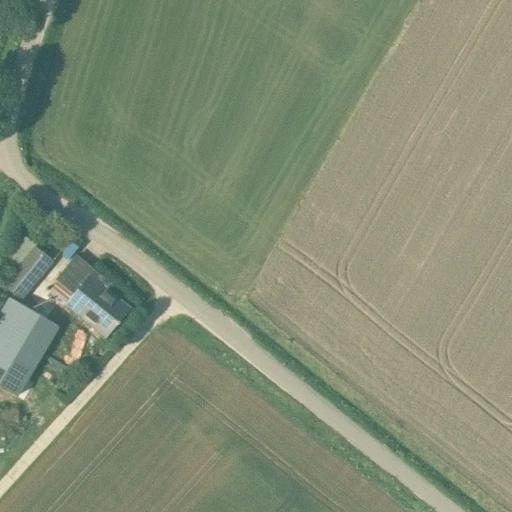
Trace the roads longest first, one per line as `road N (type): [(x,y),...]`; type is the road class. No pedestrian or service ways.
road 1 (unclassified): [(178,293),(14,158),(1,103),(30,0)]
road 2 (unclassified): [(449,511),(178,293)]
road 3 (unclassified): [(0,490),(178,293)]
